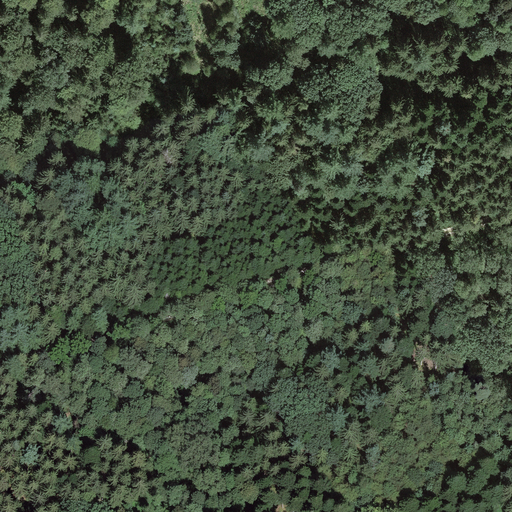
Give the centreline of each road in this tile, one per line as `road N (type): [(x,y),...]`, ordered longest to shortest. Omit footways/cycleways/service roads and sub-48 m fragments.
road 1 (track): [(511,209),(0,369)]
road 2 (track): [(388,511),(511,451)]
